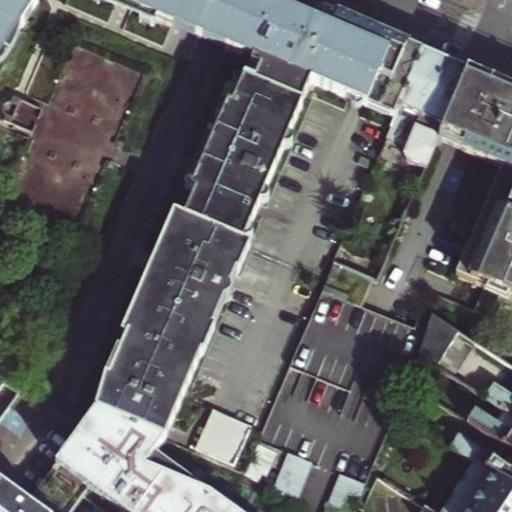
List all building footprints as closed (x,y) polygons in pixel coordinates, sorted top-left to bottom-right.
[(0,0),(0,46),(13,28),(17,31),(36,3),(32,1),(31,0),(106,0),(144,16),(159,23),(173,29),(176,22),(198,31),(210,0),(0,0)] [(396,119),(423,55),(419,53),(399,44),(341,19),(326,13),(322,12),(317,12),(313,13),(309,14),(307,13),(304,20),(297,17),(299,14),(293,11),(288,9),(287,13),(280,10),(283,0),(210,0),(198,31),(230,44),(226,52),(255,65),(252,70),(259,73),(253,88),(246,85),(234,111),(230,110),(223,127),(206,165),(192,197),(197,199),(187,222),(177,217),(125,338),(131,340),(98,416),(158,441),(197,352),(198,353),(210,326),(208,326),(220,298),(224,295),(227,290),(226,282),(231,270),(233,271),(245,245),(233,240),(234,237),(240,225),(250,200),(256,188),(275,144),(280,133),(301,84),(303,79),(342,96),(353,101),(396,119)] [(156,29),(159,23),(144,16),(141,23),(156,29)] [(194,38),(198,31),(176,22),(173,29),(194,38)] [(0,55),(17,31),(13,28),(0,46),(0,55)] [(194,38),(226,52),(230,44),(198,31),(194,38)] [(448,65),(423,55),(396,119),(393,125),(415,134),(407,153),(409,158),(429,166),(439,143),(467,74),(448,65)] [(252,70),(246,85),(253,88),(259,73),(252,70)] [(484,293),(507,303),(511,305),(511,92),(490,84),(467,74),(439,143),(500,170),(452,280),(484,293)] [(234,111),(246,85),(244,84),(239,88),(234,92),(230,97),(227,102),(224,106),(224,107),(216,124),(223,127),(230,110),(234,111)] [(351,103),(353,101),(342,96),(342,100),(343,103),(345,104),(348,104),(351,103)] [(0,121),(31,134),(42,111),(10,97),(8,102),(5,102),(3,104),(2,105),(0,107),(0,108),(0,113),(0,114),(1,115),(2,116),(0,121)] [(282,134),(280,133),(275,144),(279,143),(281,142),(283,139),(283,137),(282,134)] [(192,197),(206,165),(201,163),(186,195),(192,197)] [(257,190),(256,188),(250,200),(254,200),(257,198),(259,195),(259,193),(257,190)] [(241,226),(240,225),(234,237),(239,237),(241,235),(243,232),(243,230),(241,226)] [(88,250),(97,254),(101,244),(93,240),(88,250)] [(378,276),(338,261),(262,445),(283,453),(277,468),(286,472),(276,496),(303,511),(360,511),(361,511),(379,469),(401,418),(406,402),(412,383),(421,359),(432,325),(421,320),(419,326),(367,303),(378,276)] [(504,309),(507,303),(484,293),(481,299),(504,309)] [(434,318),(432,325),(421,359),(453,379),(476,345),(434,318)] [(0,423),(22,393),(0,378),(0,423)] [(486,400),(511,417),(511,396),(495,386),(486,400)] [(469,426),(475,416),(462,407),(456,409),(452,415),(469,426)] [(223,511),(147,456),(158,441),(98,416),(95,415),(25,511),(0,493),(0,511),(223,511)] [(214,415),(197,456),(232,471),(250,430),(214,415)] [(511,439),(475,416),(469,426),(503,448),(511,453),(511,439)] [(511,471),(511,473),(494,462),(458,439),(451,450),(479,468),(511,488),(511,471)] [(511,473),(511,471),(511,453),(503,448),(494,462),(511,473)] [(511,511),(511,488),(479,468),(467,487),(507,511),(511,511)] [(507,511),(467,487),(450,511),(507,511)]
